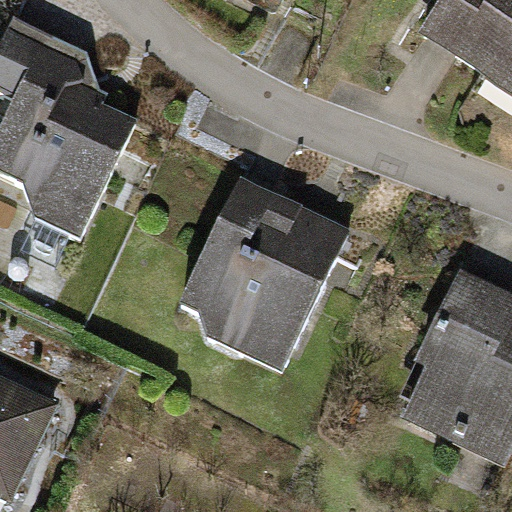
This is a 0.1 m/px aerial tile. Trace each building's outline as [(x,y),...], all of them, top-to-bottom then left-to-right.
[(511,0),(453,0),(428,44),(511,91),(511,0)] [(100,244),(151,127),(96,99),(106,67),(29,28),(0,83),(0,97),(28,108),(1,172),(37,195),(48,227),(100,244)] [(365,235),(254,185),(188,328),(299,378),(365,235)] [(511,292),(476,277),(412,423),(511,466),(511,292)] [(74,411),(0,376),(0,496),(28,509),(74,411)]
